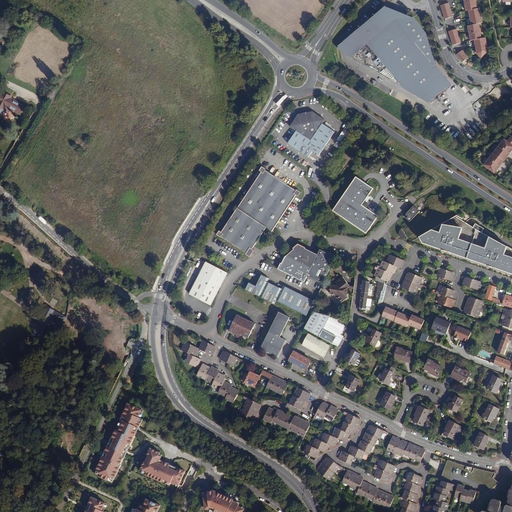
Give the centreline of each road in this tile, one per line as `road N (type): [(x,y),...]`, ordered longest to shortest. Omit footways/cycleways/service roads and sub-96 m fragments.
road 1 (secondary): [(162,313),(174,272),(221,187),(271,112),(296,92)]
road 2 (secondary): [(281,84),(195,218),(155,310)]
road 3 (primary): [(304,90),(340,98),(511,211)]
road 4 (primary): [(511,200),(312,72)]
road 5 (residential): [(206,330),(232,276),(292,235),(364,244)]
road 6 (residential): [(155,310),(0,191)]
road 7 (residential): [(369,415),(332,458),(385,487),(399,469),(422,468)]
road 8 (secondary): [(318,511),(272,465),(190,413)]
road 9 (residential): [(364,244),(352,327),(318,391)]
road 10 (residential): [(376,237),(511,281)]
road 11 (residential): [(431,0),(455,67),(479,79),(511,69)]
road 12 (residential): [(284,511),(251,488),(211,477),(198,481),(183,511)]
